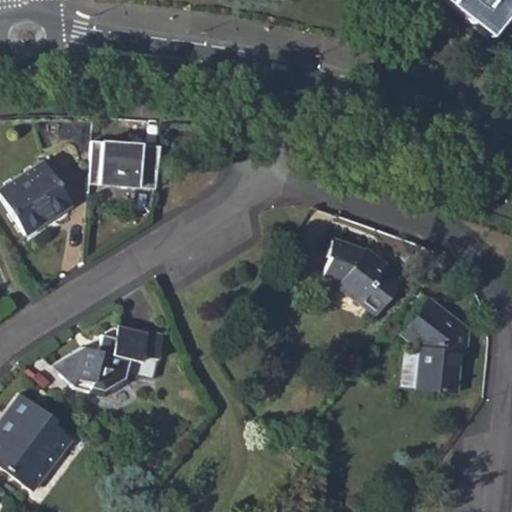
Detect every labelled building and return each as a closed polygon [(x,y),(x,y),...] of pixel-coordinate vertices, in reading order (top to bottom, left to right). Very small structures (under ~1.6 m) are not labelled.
[(511,0),(438,0),(486,38),(511,6),(511,0)] [(97,185),(155,188),(157,146),(98,144),(97,185)] [(0,188),(0,198),(24,236),(46,222),(44,218),(68,202),(42,161),(0,188)] [(337,280),(375,311),(400,278),(383,265),(386,261),(365,245),(332,234),(325,252),(329,254),(323,269),(339,277),(337,280)] [(414,383),(453,387),(457,349),(464,349),(466,326),(427,295),(400,330),(416,343),(414,383)] [(72,395),(107,403),(129,388),(134,369),(143,371),(144,364),(161,368),(167,344),(150,340),(151,337),(121,328),(119,333),(116,333),(105,339),(105,342),(101,342),(98,359),(81,354),(53,373),(72,395)] [(0,432),(0,474),(32,499),(70,448),(53,435),(57,430),(22,403),(0,432)]
